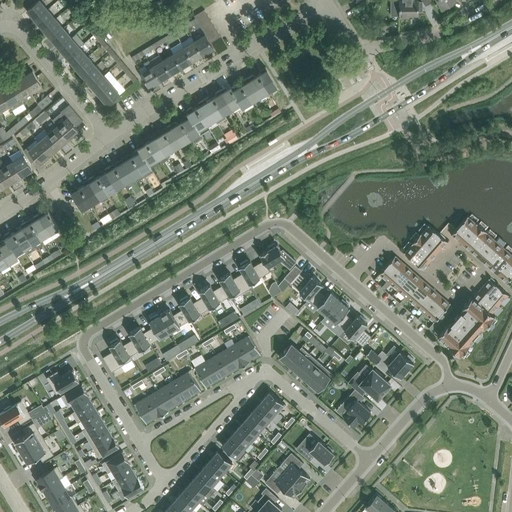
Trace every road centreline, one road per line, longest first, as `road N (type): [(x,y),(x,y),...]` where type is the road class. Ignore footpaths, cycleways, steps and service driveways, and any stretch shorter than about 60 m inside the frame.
road 1 (residential): [(83,345),(88,332),(283,220),(435,353),(449,385)]
road 2 (residential): [(111,141),(325,1)]
road 3 (secondary): [(93,281),(296,157)]
road 4 (secondary): [(296,157),(405,102),(485,42)]
road 5 (secondary): [(485,42),(389,90),(296,157)]
road 6 (residential): [(501,0),(421,42),(367,50),(325,1)]
road 7 (residential): [(0,30),(15,28),(111,141)]
road 8 (residential): [(163,482),(268,370)]
road 9 (residential): [(268,370),(138,442)]
road 10 (residential): [(370,457),(268,370)]
road 11 (residential): [(0,213),(111,141)]
